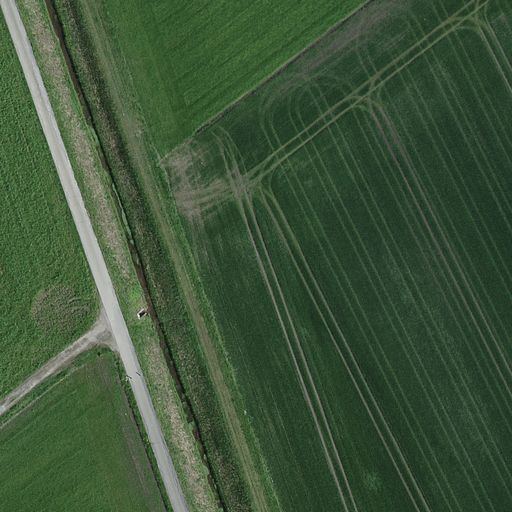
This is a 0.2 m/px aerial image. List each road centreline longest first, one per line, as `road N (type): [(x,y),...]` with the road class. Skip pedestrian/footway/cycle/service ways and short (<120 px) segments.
road 1 (unclassified): [(2,0),(179,511)]
road 2 (track): [(0,413),(112,320)]
